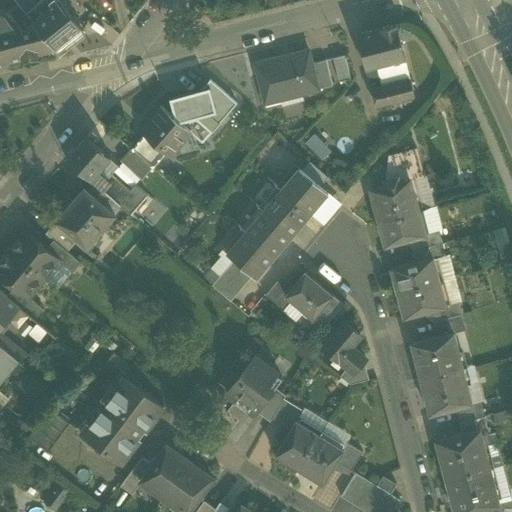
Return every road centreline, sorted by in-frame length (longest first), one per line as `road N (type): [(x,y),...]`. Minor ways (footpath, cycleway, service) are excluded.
road 1 (residential): [(423,511),(369,297),(340,252)]
road 2 (residential): [(143,60),(377,0)]
road 3 (residential): [(0,207),(75,112),(76,79)]
road 4 (residential): [(312,511),(233,464),(200,418)]
